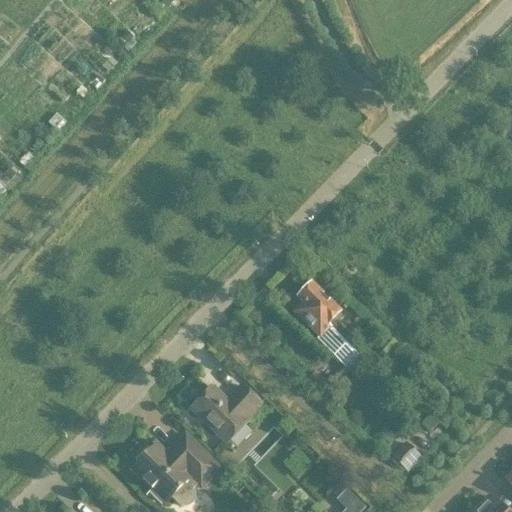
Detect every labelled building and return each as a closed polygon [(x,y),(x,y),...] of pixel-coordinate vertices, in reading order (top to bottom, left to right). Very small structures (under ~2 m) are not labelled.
[(305,306),(296,315),(336,354),(332,357),(345,369),(358,357),(327,327),(339,315),(311,288),(299,300),(305,306)] [(315,373),(307,382),(318,392),(318,391),(320,393),(328,385),(315,373)] [(213,389),(192,411),(228,446),(249,424),(247,422),(261,407),(242,388),(227,403),(213,389)] [(157,447),(131,473),(165,506),(171,500),(177,505),(180,508),(182,509),(185,509),(188,509),(191,507),(194,505),(195,502),(196,499),(196,496),(194,494),(193,491),(196,488),(201,492),(221,472),(186,437),(167,457),(157,447)] [(405,442),(391,457),(408,474),(422,459),(405,442)] [(347,491),(336,502),(346,511),(345,511),(363,511),(366,509),(347,491)] [(502,511),(489,498),(475,511),(502,511)]
